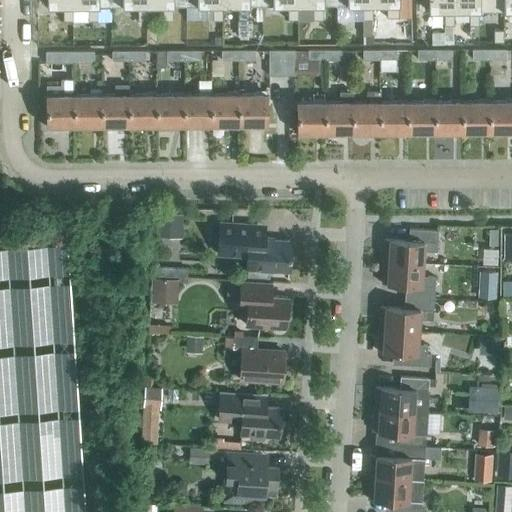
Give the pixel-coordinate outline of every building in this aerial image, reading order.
[(72,20),(71,0),(46,0),(47,6),(63,6),(63,20),(72,20)] [(109,6),(109,0),(71,0),(72,20),(73,20),(73,6),(87,6),(87,20),(97,20),(97,6),(109,6)] [(147,20),(147,6),(147,0),(109,0),(109,6),(137,6),(137,20),(147,20)] [(185,6),(184,0),(147,0),(147,6),(162,6),(162,20),(172,20),(172,6),(185,6)] [(223,6),(222,0),(184,0),(185,6),(212,6),(212,18),(212,20),(222,20),(222,6),(223,6)] [(260,5),(260,0),(222,0),(223,6),(237,6),(237,20),(247,20),(247,6),(260,5)] [(298,5),(297,0),(260,0),(260,5),(287,5),(287,19),(297,19),(297,5),(298,5)] [(336,5),(335,0),(297,0),(298,5),(312,5),(312,19),(322,19),(322,5),(336,5)] [(373,5),(373,0),(335,0),(336,5),(362,5),(362,19),(372,19),(372,5),(373,5)] [(373,0),(373,5),(386,5),(386,17),(398,17),(398,5),(398,0),(373,0)] [(398,0),(398,5),(398,17),(410,17),(410,0),(398,0)] [(453,11),(453,0),(427,0),(428,11),(444,11),(444,25),(454,25),(454,11),(453,11)] [(478,10),(478,0),(453,0),(453,11),(454,11),(469,11),(469,25),(479,24),(479,10),(478,10)] [(504,10),(503,0),(478,0),(478,10),(479,10),(504,10)] [(511,0),(503,0),(504,10),(511,10),(511,0)] [(212,18),(212,6),(185,6),(185,18),(212,18)] [(430,42),(430,17),(417,17),(417,42),(430,42)] [(453,43),(453,25),(444,25),(444,31),(431,31),(431,43),(453,43)] [(410,40),(410,27),(396,27),(396,40),(410,40)] [(503,41),(503,29),(493,29),(493,41),(503,41)] [(373,31),(373,43),(387,43),(387,31),(373,31)] [(372,43),(372,33),(362,33),(362,43),(372,43)] [(434,59),(434,48),(417,49),(417,59),(434,59)] [(451,58),(451,48),(434,48),(434,59),(451,58)] [(489,59),(489,48),(472,48),(472,59),(489,59)] [(505,59),(505,48),(489,48),(489,59),(505,59)] [(183,60),(183,49),(166,49),(166,60),(183,60)] [(200,60),(200,49),(183,49),(183,60),(200,60)] [(238,59),(238,49),(221,49),(221,59),(238,59)] [(254,59),(254,49),(238,49),(238,59),(254,59)] [(281,75),(281,49),(268,49),(268,75),(281,75)] [(295,75),(295,49),(281,49),(281,75),(295,75)] [(324,59),(324,49),(307,49),(307,59),(324,59)] [(341,59),(341,49),(324,49),(324,59),(341,59)] [(379,59),(379,49),(362,49),(362,59),(379,59)] [(396,59),(396,49),(379,49),(379,59),(396,59)] [(74,62),(74,50),(45,50),(45,62),(74,62)] [(94,50),(74,50),(74,62),(94,62),(94,50)] [(128,60),(128,50),(111,50),(112,60),(128,60)] [(145,60),(145,50),(128,50),(128,60),(145,60)] [(379,101),(380,101),(380,90),(366,90),(366,101),(352,101),(352,133),(379,132),(379,101)] [(183,125),(183,93),(156,94),(156,125),(183,125)] [(211,125),(211,93),(183,93),(183,125),(211,125)] [(238,125),(238,93),(211,93),(211,125),(238,125)] [(266,93),(238,93),(238,125),(266,125),(266,93)] [(352,133),(352,101),(352,93),(339,93),(339,101),(324,101),(325,133),(352,133)] [(74,126),(74,94),(46,94),(46,126),(74,126)] [(101,126),(101,94),(74,94),(74,126),(101,126)] [(129,125),(128,94),(101,94),(101,126),(129,125)] [(156,125),(156,94),(128,94),(129,125),(156,125)] [(434,132),(434,100),(407,101),(407,132),(434,132)] [(462,132),(461,100),(434,100),(434,132),(462,132)] [(489,132),(489,100),(461,100),(462,132),(489,132)] [(511,131),(511,100),(489,100),(489,132),(511,131)] [(325,133),(324,101),(296,101),(297,133),(325,133)] [(407,132),(407,101),(380,101),(379,101),(379,132),(407,132)] [(184,228),(185,211),(158,210),(157,227),(184,228)] [(288,270),(290,240),(264,239),(264,237),(248,236),(248,238),(244,238),(244,223),(219,222),(217,254),(247,255),(246,268),(288,270)] [(436,251),(437,242),(438,229),(409,228),(408,240),(384,238),(383,260),(422,263),(423,250),(436,251)] [(458,228),(444,228),(443,236),(457,237),(458,228)] [(497,245),(498,229),(489,228),(488,244),(497,245)] [(502,257),(511,256),(511,232),(502,233),(502,257)] [(0,251),(0,279),(66,276),(64,247),(0,251)] [(421,284),(422,263),(383,260),(381,282),(405,284),(404,296),(434,297),(434,285),(421,284)] [(496,271),(479,270),(478,295),(495,296),(496,271)] [(177,295),(178,277),(154,275),(153,293),(177,295)] [(285,326),(287,296),(271,295),(272,281),(240,279),(240,285),(227,284),(226,298),(247,299),(245,324),(285,326)] [(511,295),(511,282),(502,282),(502,296),(511,295)] [(0,289),(0,346),(71,342),(67,285),(0,289)] [(432,319),(434,297),(404,296),(404,307),(380,306),(378,328),(418,331),(419,318),(432,319)] [(417,343),(418,331),(378,328),(377,350),(401,352),(400,364),(429,365),(430,353),(426,353),(427,344),(417,343)] [(202,347),(203,334),(187,333),(186,346),(202,347)] [(282,381),(284,351),(256,349),(257,336),(233,335),(232,348),(241,348),(239,378),(282,381)] [(499,338),(479,338),(479,355),(499,355),(499,338)] [(0,355),(0,413),(75,409),(72,351),(0,355)] [(427,412),(428,390),(429,377),(400,376),(399,388),(375,386),(373,408),(427,412)] [(477,386),(476,410),(498,411),(499,387),(477,386)] [(159,406),(160,390),(144,389),(143,405),(159,406)] [(278,435),(280,407),(257,405),(258,393),(218,390),(216,421),(241,422),(240,433),(249,433),(249,439),(263,440),(264,434),(278,435)] [(502,417),(511,416),(511,404),(502,405),(502,417)] [(140,441),(156,442),(159,406),(143,405),(140,441)] [(424,446),(426,422),(427,412),(373,408),(372,430),(396,432),(395,444),(424,446)] [(0,423),(0,480),(79,476),(76,419),(0,423)] [(478,444),(495,446),(497,429),(480,427),(478,444)] [(422,479),(424,446),(395,444),(395,455),(371,454),(369,476),(422,479)] [(189,458),(209,460),(209,448),(189,447),(189,458)] [(511,450),(501,449),(499,475),(511,476),(511,450)] [(252,493),(275,495),(276,467),(252,465),(252,453),(220,451),(219,464),(228,464),(226,500),(251,501),(252,493)] [(492,479),(493,453),(476,452),(475,478),(492,479)] [(395,511),(420,511),(422,492),(422,479),(369,476),(368,498),(392,500),(391,511),(395,511)] [(493,510),(509,511),(510,485),(495,484),(493,510)] [(0,490),(0,511),(80,511),(79,486),(0,490)] [(156,504),(147,503),(147,511),(156,511),(156,504)]
